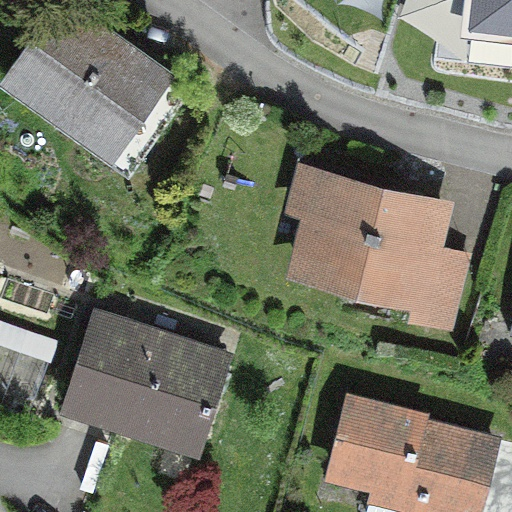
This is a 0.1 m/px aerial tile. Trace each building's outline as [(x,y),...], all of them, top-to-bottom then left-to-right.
[(511,0),(472,0),(470,24),(511,28),(511,0)] [(3,75),(106,148),(132,167),(184,96),(55,2),(3,75)] [(298,272),(412,300),(436,205),(322,177),(298,272)] [(89,316),(61,403),(196,446),(224,360),(89,316)] [(413,511),(415,507),(433,511),(471,511),(490,442),(421,424),(423,419),(350,400),(332,473),(370,483),(363,511),(413,511)]
